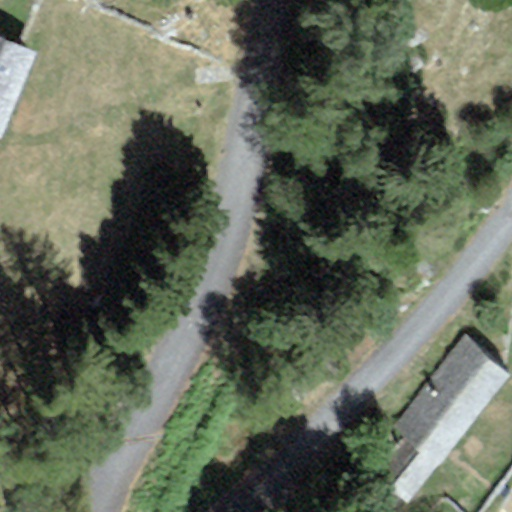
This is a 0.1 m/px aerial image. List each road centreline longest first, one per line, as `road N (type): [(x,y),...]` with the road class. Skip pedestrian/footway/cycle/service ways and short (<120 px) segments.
road 1 (unclassified): [(94,511),(215,259),(282,0)]
road 2 (unclassified): [(511,212),(365,387),(243,511)]
